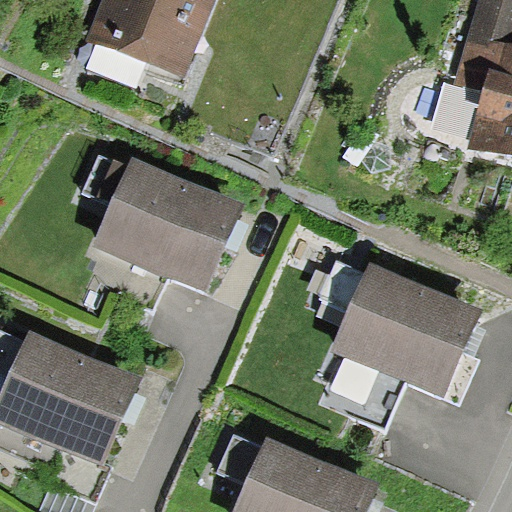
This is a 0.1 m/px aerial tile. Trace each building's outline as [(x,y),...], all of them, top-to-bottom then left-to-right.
[(212,0),(108,0),(92,44),(185,77),(212,0)] [(511,43),(511,0),(480,0),(441,150),(511,168),(511,47),(511,43)] [(245,203),(109,154),(92,203),(115,211),(102,250),(214,290),(245,203)] [(367,270),(343,260),(320,317),(340,326),(329,351),(448,399),(486,306),(371,259),(367,270)] [(141,378),(6,325),(0,339),(0,378),(10,382),(0,408),(0,421),(107,464),(141,378)] [(365,511),(376,482),(240,433),(222,482),(246,491),(238,511),(365,511)]
